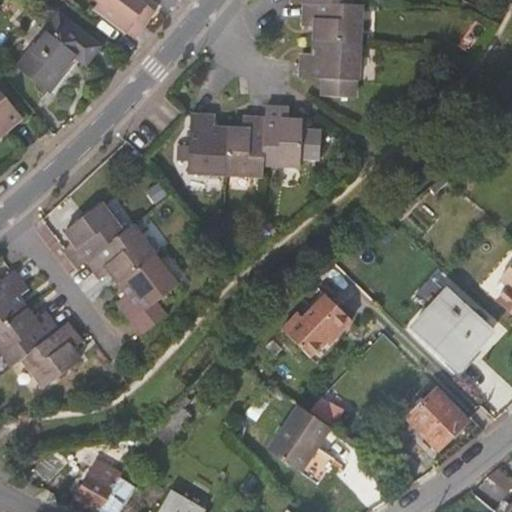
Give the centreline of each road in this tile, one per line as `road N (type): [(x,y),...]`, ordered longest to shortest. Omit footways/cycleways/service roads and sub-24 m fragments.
road 1 (tertiary): [(198,15),(155,69),(7,213)]
road 2 (residential): [(7,213),(112,348)]
road 3 (residential): [(511,432),(406,511)]
road 4 (residential): [(198,15),(295,98)]
